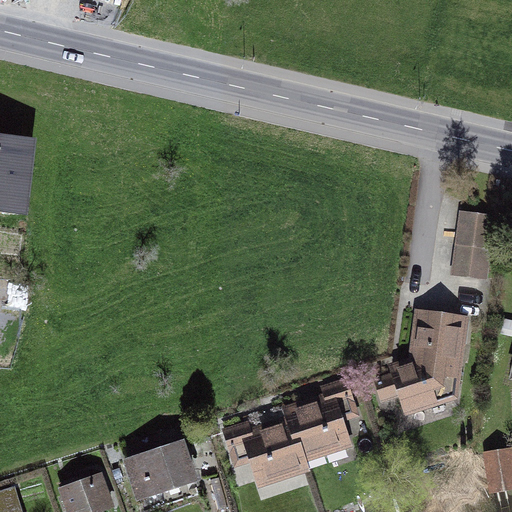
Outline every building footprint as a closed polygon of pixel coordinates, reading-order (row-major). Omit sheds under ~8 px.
[(19,152),(0,150),(0,221),(13,223),(19,152)] [(485,224),(460,221),(454,278),(479,281),(485,224)] [(435,361),(392,376),(408,417),(472,395),(474,307),(435,305),(435,361)] [(352,388),(243,423),(260,476),(368,441),(352,388)] [(511,439),(486,447),(497,487),(511,482),(511,439)] [(181,451),(120,469),(131,506),(192,488),(181,451)] [(110,511),(101,482),(55,496),(60,511),(110,511)] [(17,511),(12,494),(0,497),(0,511),(17,511)]
